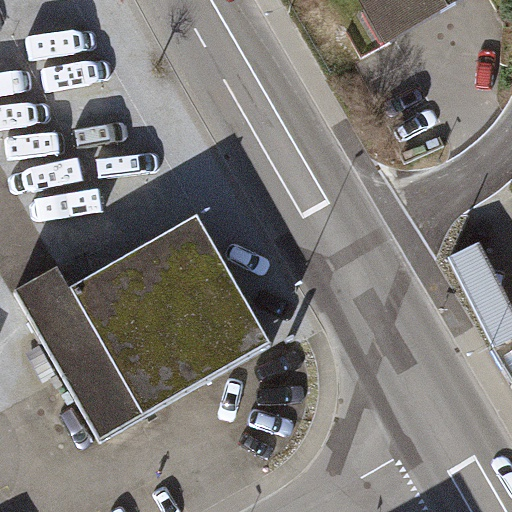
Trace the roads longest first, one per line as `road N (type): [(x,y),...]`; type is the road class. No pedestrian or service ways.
road 1 (secondary): [(348,247),(207,0)]
road 2 (secondary): [(453,429),(348,247)]
road 3 (residential): [(348,247),(463,185),(511,143)]
road 4 (residential): [(453,429),(308,511)]
road 5 (unknown): [(0,375),(71,504)]
